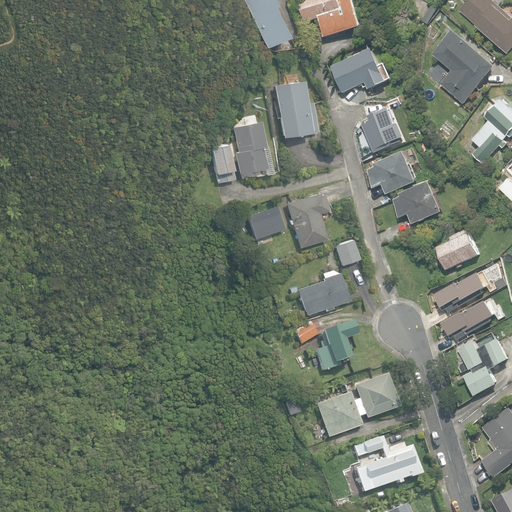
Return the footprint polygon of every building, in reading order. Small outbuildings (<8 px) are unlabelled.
[(242,0),(264,47),(285,37),(267,0),(242,0)] [(320,18),(325,37),(363,26),(355,0),(299,0),(306,22),(320,18)] [(469,0),(460,11),(509,54),(511,50),(511,17),(492,0),(469,0)] [(434,19),(440,9),(434,5),(428,15),(434,19)] [(441,84),(464,104),(497,66),(455,30),(433,54),(452,71),(441,84)] [(333,67),(344,93),(368,82),(371,90),(388,82),(373,48),(333,67)] [(272,85),(281,138),(309,133),(316,132),(311,102),(304,103),(300,80),(272,85)] [(474,154),(484,164),(511,136),(511,102),(509,105),(503,99),(487,116),(491,121),(473,140),(481,147),(474,154)] [(364,122),(376,152),(404,141),(402,135),(405,134),(400,120),(396,121),(390,105),(369,113),(372,119),(364,122)] [(234,153),(238,174),(266,168),(262,147),(265,147),(259,121),(231,127),(236,152),(234,153)] [(210,149),(217,182),(234,179),(227,145),(210,149)] [(384,184),(388,194),(419,182),(406,151),(376,164),(377,167),(370,170),(374,189),(384,184)] [(410,214),(414,224),(444,211),(432,181),(401,193),(403,196),(396,200),(400,218),(410,214)] [(284,203),(298,248),(326,239),(318,213),(326,210),(320,191),(284,203)] [(275,207),(244,214),(250,240),(281,232),(275,207)] [(437,247),(448,270),(481,255),(469,228),(451,236),(452,240),(437,247)] [(333,245),(341,265),(358,259),(351,239),(333,245)] [(484,268),(437,292),(444,306),(447,304),(450,309),(485,291),(483,288),(489,285),(492,289),(498,286),(491,274),(488,275),(484,268)] [(296,289),(305,315),(324,308),(324,310),(331,308),(330,306),(348,300),(347,296),(339,272),(321,278),(322,280),(296,289)] [(492,295),(445,320),(452,333),(455,331),(458,336),(493,318),(491,315),(498,312),(500,317),(506,313),(499,301),(496,303),(492,295)] [(293,331),(301,345),(317,335),(309,322),(293,331)] [(315,351),(322,371),(334,367),(333,363),(348,358),(342,340),(354,336),(349,322),(320,331),(325,347),(315,351)] [(465,376),(475,396),(498,383),(491,369),(510,358),(500,338),(478,349),(474,342),(459,349),(471,370),(473,369),(474,371),(465,376)] [(315,405),(327,438),(361,426),(358,417),(364,415),(366,419),(399,407),(387,374),(354,386),(359,399),(352,401),(349,392),(315,405)] [(281,402),(284,410),(291,408),(288,399),(281,402)] [(483,459),(496,476),(511,464),(511,408),(510,406),(484,426),(493,438),(488,441),(495,450),(483,459)] [(357,478),(362,490),(396,479),(397,482),(400,481),(399,478),(407,475),(408,476),(419,472),(409,444),(387,452),(381,434),(354,443),(358,455),(379,448),(382,457),(362,464),(366,475),(357,478)] [(511,511),(511,488),(494,499),(501,511),(511,511)] [(409,511),(406,503),(385,511),(409,511)]
